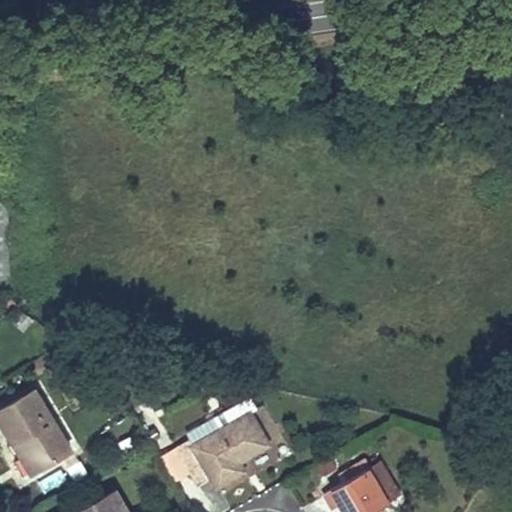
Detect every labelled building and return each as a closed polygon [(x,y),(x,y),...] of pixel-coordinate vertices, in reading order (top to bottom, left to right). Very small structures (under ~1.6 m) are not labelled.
[(0,283),(11,283),(9,205),(0,204),(0,283)] [(27,314),(11,300),(5,306),(22,320),(27,314)] [(39,468),(71,449),(35,388),(0,409),(0,410),(8,424),(4,426),(14,442),(21,438),(39,468)] [(268,444),(250,413),(257,409),(250,396),(213,417),(220,430),(193,445),(189,439),(175,447),(197,485),(210,478),(215,486),(243,471),(238,461),(268,444)] [(39,468),(21,438),(14,442),(31,472),(39,468)] [(380,460),(368,467),(388,502),(400,495),(380,460)] [(344,507),(347,511),(369,511),(388,502),(368,467),(325,491),(334,507),(345,500),(347,505),(344,507)] [(129,511),(116,489),(111,492),(122,511),(129,511)] [(122,511),(111,492),(77,511),(122,511)]
